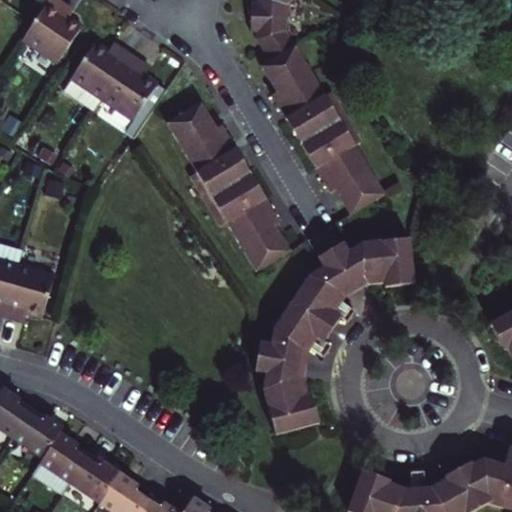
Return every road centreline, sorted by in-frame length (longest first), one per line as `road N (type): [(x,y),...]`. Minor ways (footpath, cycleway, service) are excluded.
road 1 (residential): [(277,511),(208,480),(71,392),(0,368)]
road 2 (residential): [(468,401),(468,364),(445,334),(408,323),(373,336),(351,371),(350,391),(368,427),(405,444)]
road 3 (residential): [(201,27),(315,219)]
